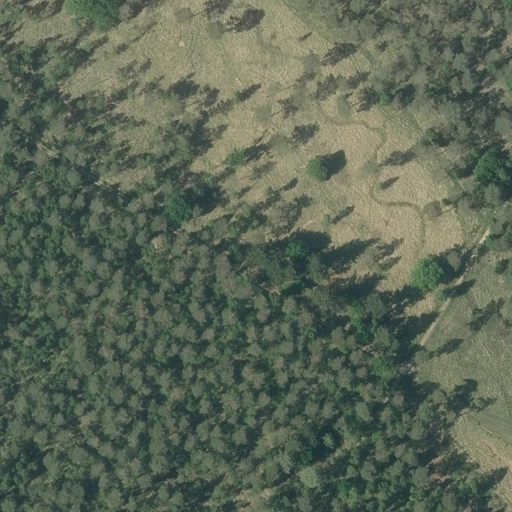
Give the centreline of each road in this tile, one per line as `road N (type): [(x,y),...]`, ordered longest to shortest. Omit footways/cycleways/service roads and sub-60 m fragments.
road 1 (track): [(405,371),(0,123)]
road 2 (track): [(511,193),(405,371)]
road 3 (track): [(320,511),(405,371)]
road 4 (track): [(511,436),(405,371)]
